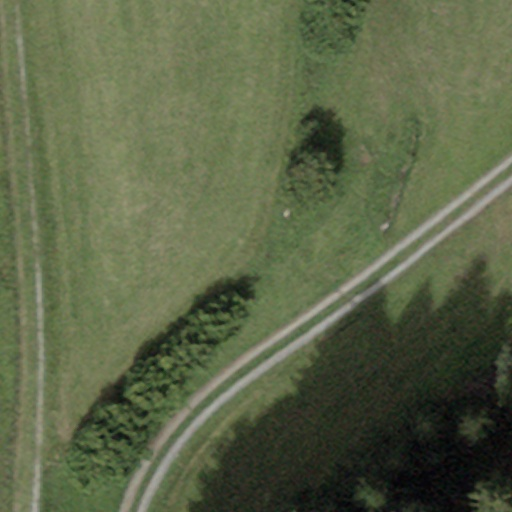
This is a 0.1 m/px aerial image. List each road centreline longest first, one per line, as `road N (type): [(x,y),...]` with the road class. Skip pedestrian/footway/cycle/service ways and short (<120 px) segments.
road 1 (track): [(137,511),(147,470),(241,372),(511,165)]
road 2 (track): [(28,511),(39,397),(9,0)]
